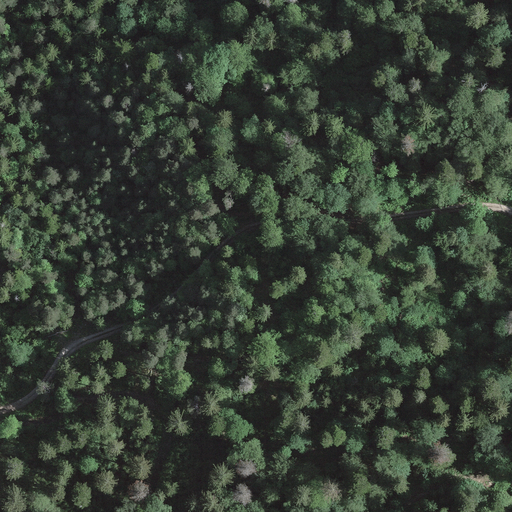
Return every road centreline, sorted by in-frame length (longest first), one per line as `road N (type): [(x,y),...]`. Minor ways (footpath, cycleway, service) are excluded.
road 1 (track): [(511,213),(478,206),(253,228),(235,235),(178,295),(67,353),(0,409)]
road 2 (track): [(511,472),(480,471),(417,443),(385,446),(311,461),(236,511)]
road 3 (track): [(148,511),(166,434),(148,400),(120,391),(38,418),(0,418)]
